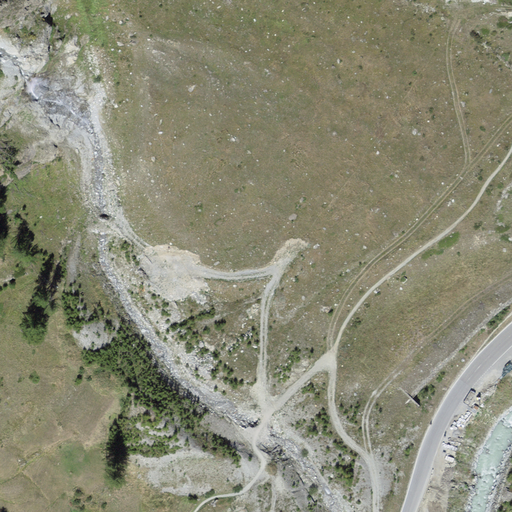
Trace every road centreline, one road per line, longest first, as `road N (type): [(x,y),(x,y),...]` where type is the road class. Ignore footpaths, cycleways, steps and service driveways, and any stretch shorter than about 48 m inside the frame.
road 1 (track): [(511,14),(465,15),(452,30),(449,63),(468,166),(356,281),(331,326),(329,357)]
road 2 (track): [(165,259),(227,275),(276,269),(263,332),(263,399),(273,408)]
road 3 (unclassified): [(511,333),(451,402),(408,511)]
road 4 (track): [(329,357),(332,406),(345,437),(371,462),(376,511)]
